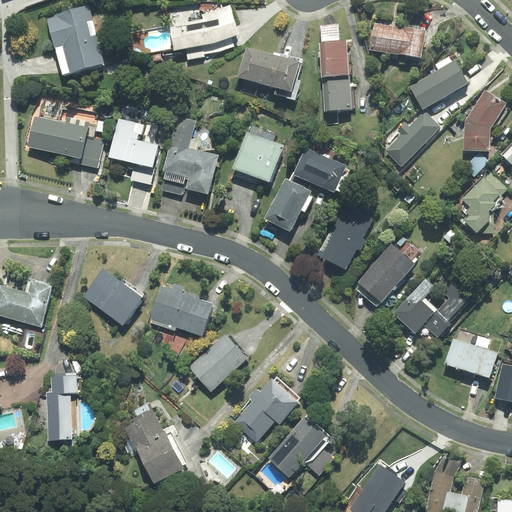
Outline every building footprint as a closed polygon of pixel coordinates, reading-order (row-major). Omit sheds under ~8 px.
[(246,35),(236,2),(171,23),(179,50),(187,48),(192,62),(239,47),(236,38),(246,35)] [(93,5),(51,17),(68,76),(110,63),(93,5)] [(432,28),(378,22),(375,51),(429,57),(432,28)] [(343,24),(324,25),(329,114),(357,112),(353,39),(344,39),(343,24)] [(244,78),(282,87),(280,95),(302,100),(306,82),(303,81),(308,59),(251,46),(244,78)] [(461,59),(415,87),(429,110),(476,82),(461,59)] [(511,104),(511,102),(489,90),(469,118),(468,151),(496,152),(496,128),(511,104)] [(156,185),(160,166),(164,144),(154,142),(161,110),(126,103),(115,157),(111,176),(156,185)] [(32,148),(84,158),(83,166),(102,169),(108,138),(98,137),(100,127),(94,126),(39,115),(32,148)] [(410,123),(401,131),(405,135),(389,152),(405,167),(444,127),(434,115),(425,115),(413,126),(410,123)] [(200,121),(180,116),(164,188),(185,195),(190,177),(197,179),(194,189),(216,194),(226,155),(203,149),(205,140),(196,138),(200,121)] [(289,141),(250,129),(238,170),(277,182),(289,141)] [(354,166),(311,149),(297,182),(287,178),(270,220),(300,232),(308,211),(312,212),(318,198),(315,196),(320,184),(343,193),(354,166)] [(479,188),(467,199),(476,209),(472,213),(475,216),(471,220),(485,234),(501,220),(495,214),(506,204),(502,199),(510,191),(497,177),(482,190),(479,188)] [(356,188),(322,255),(352,270),(386,204),(356,188)] [(398,243),(359,288),(382,308),(421,262),(398,243)] [(151,299),(108,268),(88,297),(131,327),(151,299)] [(32,292),(5,284),(0,300),(0,315),(47,330),(61,286),(36,278),(32,292)] [(398,313),(420,333),(437,348),(457,325),(455,323),(480,295),(461,278),(449,292),(454,298),(442,312),(440,310),(429,300),(440,288),(430,279),(398,313)] [(182,328),(211,337),(222,304),(166,285),(153,322),(181,332),(182,328)] [(218,346),(194,366),(217,392),(257,358),(230,325),(213,340),(218,346)] [(507,342),(460,328),(450,363),(498,377),(507,342)] [(511,364),(504,364),(500,399),(511,400),(511,364)] [(256,400),(237,422),(260,443),(280,421),(285,426),(310,400),(278,371),(254,398),(256,400)] [(85,373),(56,373),(56,392),(53,392),(52,441),(78,441),(79,393),(84,393),(85,373)] [(162,408),(128,426),(134,438),(126,442),(133,455),(145,448),(163,485),(193,470),(162,408)] [(340,459),(330,450),(339,439),(313,415),(274,458),(295,477),(308,463),(323,477),(340,459)] [(465,458),(446,454),(436,469),(427,511),(482,511),(486,495),(482,494),(482,476),(469,474),(464,494),(453,492),(457,475),(461,476),(465,458)] [(366,490),(359,485),(349,500),(356,505),(353,510),(355,511),(391,511),(412,482),(386,464),(366,490)] [(511,511),(511,499),(501,500),(501,511),(511,511)]
